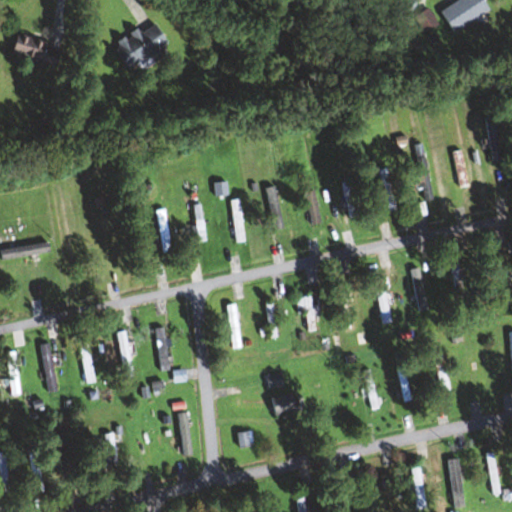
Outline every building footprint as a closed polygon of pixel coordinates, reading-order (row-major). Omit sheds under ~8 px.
[(486,9),(480,0),(452,0),(434,12),(448,33),(486,9)] [(411,16),(420,33),(435,25),(425,8),(411,16)] [(164,52),(153,24),(109,40),(120,68),(164,52)] [(5,56),(52,67),(57,47),(10,36),(5,56)] [(485,158),(500,158),(500,118),(485,118),(485,158)] [(430,199),(418,144),(407,147),(419,201),(430,199)] [(454,189),(465,187),(459,151),(448,153),(454,189)] [(374,170),(383,211),(393,209),(384,167),(374,170)] [(301,192),(307,225),(317,223),(310,190),(301,192)] [(237,199),(226,201),(232,244),(243,242),(237,199)] [(265,202),(273,232),(282,230),(274,199),(265,202)] [(422,214),(419,203),(409,206),(413,217),(422,214)] [(188,206),(195,242),(204,241),(197,204),(188,206)] [(165,246),(164,210),(154,210),(155,247),(165,246)] [(96,236),(62,240),(63,250),(105,244),(103,227),(95,228),(96,236)] [(0,259),(47,254),(45,244),(0,249),(0,259)] [(493,301),(493,254),(482,254),(482,301),(493,301)] [(425,310),(418,267),(407,269),(414,312),(425,310)] [(388,323),(380,280),(369,282),(378,325),(388,323)] [(334,286),(338,331),(349,330),(345,285),(334,286)] [(263,302),(263,338),(273,338),(273,302),(263,302)] [(232,305),(222,306),(227,349),(237,348),(232,305)] [(150,329),(156,372),(167,371),(162,328),(150,329)] [(82,384),(92,382),(83,340),(73,342),(82,384)] [(46,344),(36,345),(44,393),(55,391),(46,344)] [(473,387),(482,386),(479,347),(470,348),(473,387)] [(18,395),(12,352),(2,353),(7,397),(18,395)] [(430,356),(437,396),(448,394),(441,354),(430,356)] [(410,400),(407,367),(394,368),(398,402),(410,400)] [(169,372),(170,382),(182,382),(181,371),(169,372)] [(262,377),(265,391),(280,388),(277,374),(262,377)] [(268,416),(292,413),(290,395),(266,398),(268,416)] [(185,456),(185,418),(175,418),(175,456),(185,456)] [(150,428),(139,428),(139,459),(150,459),(150,428)] [(249,448),(249,432),(233,433),(234,449),(249,448)] [(102,469),(115,468),(112,433),(98,434),(102,469)] [(0,452),(0,493),(9,493),(5,452),(0,452)] [(490,496),(498,494),(489,452),(480,454),(490,496)] [(449,509),(462,507),(457,459),(444,460),(449,509)] [(21,466),(29,494),(42,491),(34,462),(21,466)] [(372,511),(381,511),(381,479),(391,479),(391,467),(380,467),(380,476),(372,476),(372,511)] [(408,468),(410,509),(423,508),(421,467),(408,468)] [(338,511),(350,511),(350,488),(338,488),(338,511)] [(294,511),(307,511),(305,492),(292,493),(294,511)] [(251,511),(267,511),(267,503),(251,503),(251,511)]
